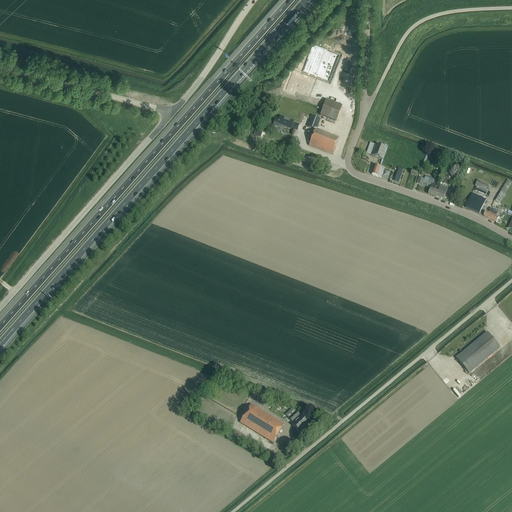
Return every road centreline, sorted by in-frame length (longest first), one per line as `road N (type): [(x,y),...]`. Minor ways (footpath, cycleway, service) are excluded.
road 1 (motorway): [(0,343),(305,0)]
road 2 (motorway): [(289,0),(0,326)]
road 3 (unclassified): [(232,511),(511,280)]
road 4 (tertiary): [(0,310),(171,112)]
road 5 (unclassified): [(367,107),(419,24),(442,13),(511,9)]
road 6 (unclassified): [(511,238),(347,165)]
road 7 (unclassified): [(171,112),(0,68)]
road 8 (tertiary): [(171,112),(253,0)]
